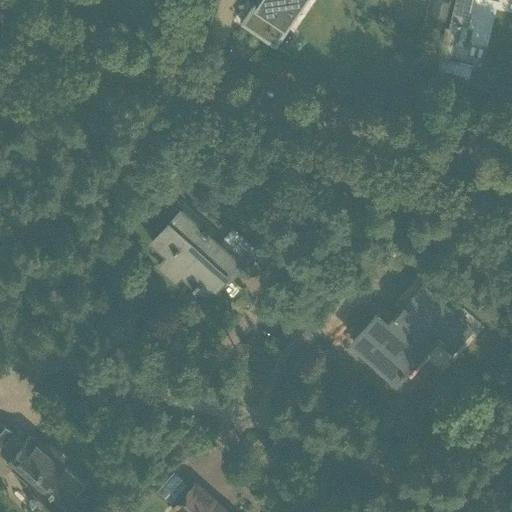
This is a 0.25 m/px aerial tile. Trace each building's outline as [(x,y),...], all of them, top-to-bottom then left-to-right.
[(275,44),(304,0),(259,0),(256,5),(259,7),(256,11),(251,8),(240,23),(276,47),(277,46),(275,44)] [(438,0),(434,0),(426,35),(441,38),(450,3),(438,0)] [(454,0),(449,21),(458,23),(467,25),(473,5),(473,0),(454,0)] [(438,57),(434,75),(468,83),(472,65),(450,60),(438,57)] [(242,265),(181,209),(152,242),(168,256),(159,266),(175,280),(187,267),(200,279),(193,286),(195,289),(197,287),(208,297),(227,276),(230,278),(242,265)] [(377,237),(397,253),(411,237),(391,220),(377,237)] [(422,284),(386,323),(376,314),(352,340),(353,341),(357,338),(385,364),(382,367),(397,380),(421,354),(411,345),(429,325),(453,347),(470,328),(422,284)] [(0,472),(5,474),(12,466),(26,479),(20,486),(49,511),(58,511),(84,484),(60,464),(63,459),(48,446),(43,449),(29,436),(22,444),(8,432),(10,431),(0,422),(0,472)] [(227,511),(196,484),(173,510),(175,511),(227,511)]
